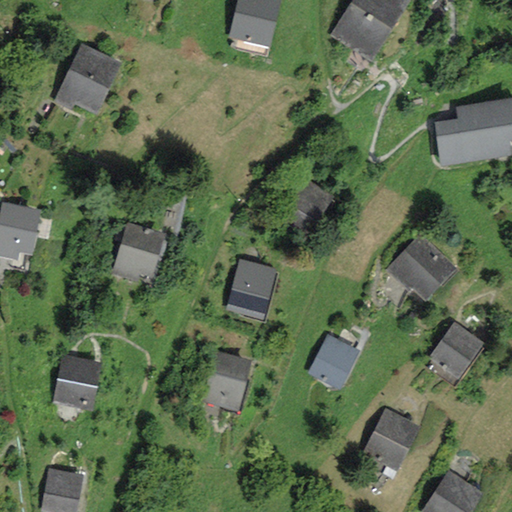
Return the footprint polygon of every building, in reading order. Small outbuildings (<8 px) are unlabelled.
[(250,41),(251,36),(264,39),(273,1),(269,0),(244,0),(237,33),(248,36),(247,40),(250,41)] [(354,46),(360,36),(373,44),(397,5),(388,0),(359,0),(337,35),(354,46)] [(354,46),(372,58),(409,0),(388,0),(397,5),(373,44),(360,36),(354,46)] [(86,50),(65,93),(92,107),(112,64),(86,50)] [(503,136),(511,134),(511,102),(461,111),(463,121),(466,141),(440,146),(442,160),(506,150),(503,136)] [(440,146),(466,141),(463,121),(437,125),(440,146)] [(303,181),(279,218),(304,235),(329,198),(303,181)] [(9,244),(27,248),(35,214),(6,209),(0,238),(0,251),(8,253),(9,244)] [(130,265),(148,270),(159,237),(130,228),(118,270),(128,273),(130,265)] [(407,276),(426,293),(449,268),(420,240),(392,270),(403,280),(407,276)] [(9,244),(8,253),(27,257),(28,248),(27,248),(9,244)] [(243,263),(231,306),(260,314),(272,271),(243,263)] [(130,265),(128,273),(147,279),(149,270),(148,270),(130,265)] [(445,368),(447,366),(457,373),(477,344),(456,328),(435,358),(445,365),(443,367),(445,368)] [(331,338),(314,370),(338,383),(351,358),(343,355),(347,347),(331,338)] [(343,355),(351,358),(355,351),(347,347),(343,355)] [(207,398),(236,406),(247,363),(218,356),(207,398)] [(67,360),(59,399),(86,405),(94,366),(67,360)] [(380,459),(381,457),(393,463),(411,427),(387,415),(369,451),(379,456),(378,458),(380,459)] [(52,471),(46,507),(73,511),(78,485),(69,483),(71,475),(52,471)] [(69,483),(78,485),(79,476),(71,475),(69,483)] [(452,478),(430,511),(462,511),(475,493),(452,478)]
